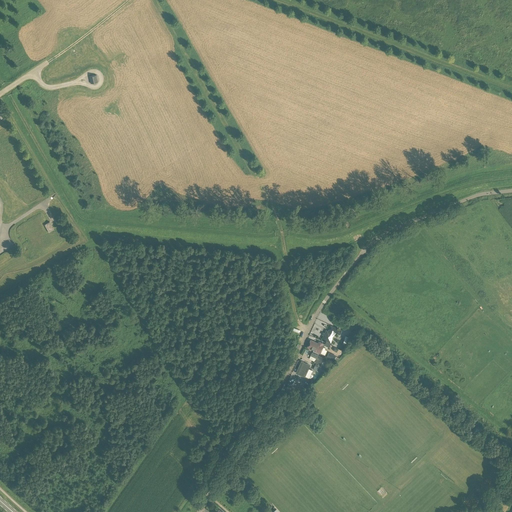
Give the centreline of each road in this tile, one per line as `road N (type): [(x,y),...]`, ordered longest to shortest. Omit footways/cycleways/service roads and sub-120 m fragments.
road 1 (track): [(7,89),(85,219),(325,236),(473,183),(511,177)]
road 2 (unclassified): [(217,459),(291,368),(324,301),(364,251),(384,234),(476,195),(511,190)]
road 3 (track): [(156,0),(276,213),(293,306),(309,328)]
road 4 (track): [(286,3),(511,139)]
road 5 (track): [(276,0),(511,88)]
road 6 (track): [(416,220),(511,334)]
road 7 (track): [(130,0),(32,72)]
